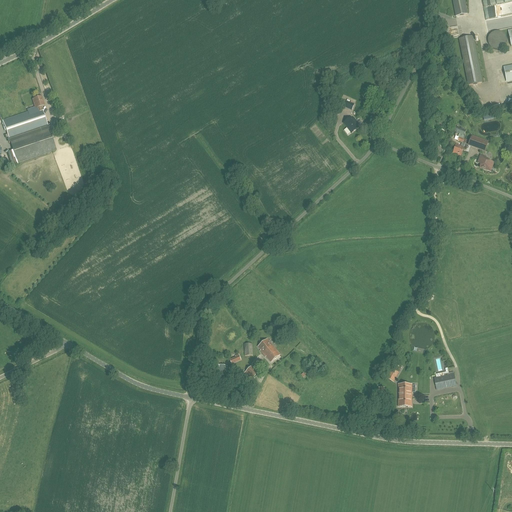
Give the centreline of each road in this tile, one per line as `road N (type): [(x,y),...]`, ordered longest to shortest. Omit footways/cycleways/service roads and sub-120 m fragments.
road 1 (unclassified): [(190,398),(208,302),(376,143)]
road 2 (unclassified): [(511,445),(393,440),(190,398)]
road 3 (unclassified): [(376,143),(426,47),(430,0)]
road 4 (unclassified): [(511,197),(376,143)]
road 5 (unclassified): [(190,398),(139,386),(68,344)]
road 6 (unclassified): [(0,63),(112,0)]
